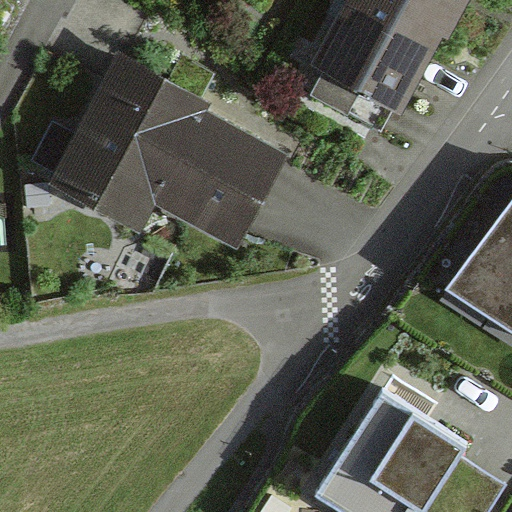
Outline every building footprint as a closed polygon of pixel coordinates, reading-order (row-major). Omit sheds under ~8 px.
[(460,27),(409,0),(353,0),(323,61),(418,109),(460,27)] [(410,0),(411,0),(460,27),(473,0),(410,0)] [(219,91),(125,46),(84,132),(58,119),(39,159),(63,171),(59,179),(152,224),(163,200),(249,241),(297,141),(214,101),(219,91)] [(511,165),(444,264),(511,311),(511,165)] [(403,511),(461,432),(375,371),(305,467),(368,511),(403,511)] [(511,511),(511,487),(504,482),(483,511),(511,511)]
